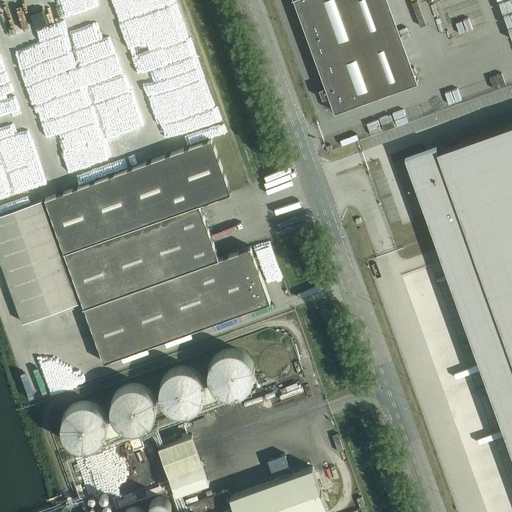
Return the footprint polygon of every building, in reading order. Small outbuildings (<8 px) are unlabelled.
[(68,147),(75,168),(153,141),(131,77),(128,77),(122,61),(77,76),(77,68),(104,59),(97,37),(87,37),(84,28),(111,19),(104,0),(61,0),(68,20),(55,24),(59,36),(11,36),(14,44),(41,44),(17,52),(23,71),(29,71),(34,83),(69,71),(69,78),(30,91),(48,143),(59,140),(63,149),(68,147)] [(174,0),(124,0),(118,2),(123,17),(157,8),(161,24),(153,26),(156,36),(183,29),(174,0)] [(293,0),(325,86),(318,88),(322,98),(329,96),(334,112),(344,108),(382,94),(347,0),(293,0)] [(347,0),(382,94),(414,83),(383,0),(347,0)] [(0,131),(29,117),(15,89),(0,89),(0,88),(6,86),(6,79),(15,75),(0,44),(0,131)] [(165,136),(217,120),(193,46),(183,49),(188,64),(146,78),(165,136)] [(511,451),(511,122),(438,149),(436,145),(405,156),(511,451)] [(219,257),(199,202),(231,191),(212,138),(45,198),(64,251),(61,252),(42,198),(0,213),(0,258),(23,321),(79,301),(82,300),(104,361),(270,301),(251,246),(219,257)] [(5,164),(12,187),(29,182),(22,159),(5,164)] [(32,393),(68,380),(49,327),(32,333),(35,340),(16,346),(32,393)] [(197,350),(219,385),(225,381),(226,385),(232,381),(235,386),(258,371),(232,328),(197,350)] [(196,395),(193,394),(203,362),(163,348),(153,379),(160,382),(157,392),(179,399),(179,400),(193,405),(196,395)] [(152,397),(148,379),(131,368),(120,371),(111,375),(106,385),(108,397),(116,411),(112,412),(105,416),(101,408),(98,395),(82,385),(70,388),(62,392),(55,404),(57,415),(66,431),(79,439),(102,434),(101,430),(137,422),(144,418),(149,410),(148,408),(153,399),(152,397)] [(156,433),(172,484),(206,473),(190,423),(156,433)] [(339,438),(334,440),(338,451),(343,449),(339,438)] [(230,495),(236,511),(317,511),(328,508),(312,466),(230,495)] [(146,502),(165,501),(164,483),(145,484),(146,502)] [(122,511),(135,511),(142,508),(133,490),(116,499),(122,511)] [(227,490),(186,505),(188,511),(201,511),(201,510),(231,499),(227,490)] [(360,507),(365,505),(362,496),(356,498),(360,507)] [(90,508),(91,511),(113,511),(109,500),(90,508)]
